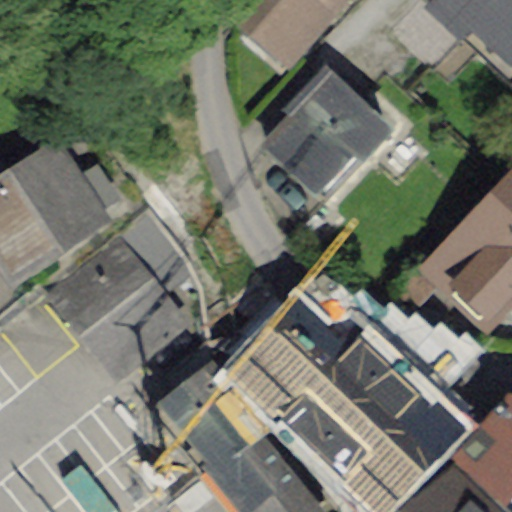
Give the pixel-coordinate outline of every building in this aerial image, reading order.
[(360,0),(223,0),(219,5),(293,82),(369,9),(360,0)] [(511,0),(434,0),(427,7),(505,88),(511,81),(511,0)] [(329,82),(252,155),(315,221),(392,148),(329,82)] [(58,127),(0,167),(0,254),(11,271),(111,203),(58,127)] [(511,155),(409,256),(476,323),(511,287),(511,155)] [(115,248),(40,304),(104,387),(178,331),(115,248)] [(399,383),(359,344),(339,365),(295,323),(244,375),(256,387),(241,403),(265,426),(282,409),(377,502),(446,431),(436,421),(448,409),(410,372),(399,383)] [(303,511),(198,378),(149,416),(224,511),(303,511)] [(511,511),(511,401),(455,462),(510,511),(511,511)] [(510,511),(455,462),(408,511),(510,511)]
